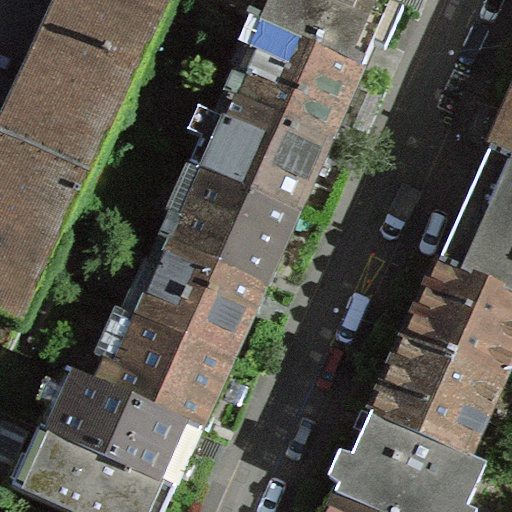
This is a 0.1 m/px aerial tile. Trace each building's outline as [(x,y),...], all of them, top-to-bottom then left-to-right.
[(0,0),(0,314),(21,325),(173,0),(78,0),(0,168),(0,0)] [(210,0),(270,27),(364,69),(394,2),(394,0),(210,0)] [(248,75),(238,71),(227,95),(331,142),(343,115),(364,69),(270,27),(248,75)] [(331,142),(227,95),(210,134),(205,131),(190,166),(205,173),(298,215),(308,193),(331,142)] [(440,264),(511,295),(511,103),(462,216),(440,264)] [(162,241),(265,288),(277,261),(298,215),(205,173),(183,222),(173,217),(162,241)] [(242,340),(265,288),(162,241),(151,265),(161,270),(139,319),(232,361),(242,340)] [(406,339),(503,383),(511,361),(511,295),(440,264),(416,317),(406,339)] [(0,314),(0,370),(21,325),(0,314)] [(91,385),(200,434),(211,407),(232,361),(139,319),(117,367),(102,360),(91,385)] [(469,458),(503,383),(406,339),(384,388),(372,415),(469,458)] [(199,453),(192,450),(200,434),(91,385),(64,373),(39,430),(174,491),(180,477),(187,480),(199,453)] [(164,511),(174,491),(39,430),(0,413),(0,482),(66,511),(164,511)] [(336,495),(373,511),(464,511),(485,465),(469,458),(372,415),(349,468),(336,495)] [(373,511),(336,495),(328,511),(373,511)]
